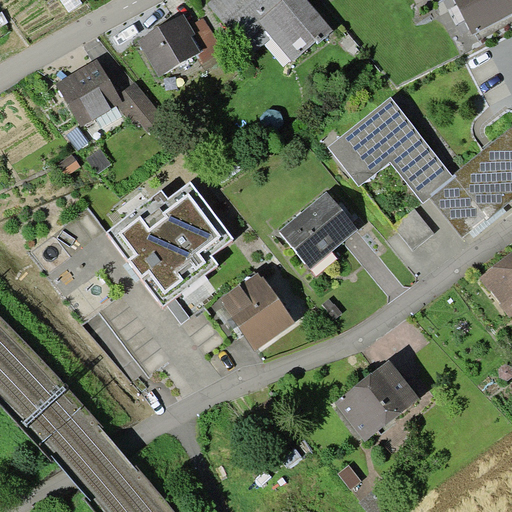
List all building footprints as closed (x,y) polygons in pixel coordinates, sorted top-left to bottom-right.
[(210,0),(207,4),(243,45),(264,28),(293,62),(316,41),(318,43),(333,30),(307,0),(210,0)] [(511,0),(455,0),(472,34),(511,14),(511,0)] [(184,13),(138,40),(160,76),(197,54),(204,50),(194,34),(196,33),(191,25),(184,13)] [(224,49),(204,17),(191,25),(196,33),(194,34),(204,50),(197,54),(203,63),(224,49)] [(97,59),(56,84),(82,126),(96,118),(116,106),(118,104),(123,102),(119,95),(97,59)] [(165,117),(136,82),(119,95),(123,102),(118,104),(134,124),(139,120),(147,131),(165,117)] [(453,175),(391,96),(328,146),(360,186),(391,161),(423,203),(430,197),(433,195),(431,193),(453,175)] [(122,116),(116,106),(96,118),(102,128),(122,116)] [(486,219),(487,221),(511,200),(511,126),(455,173),(453,175),(431,193),(433,195),(430,197),(463,238),(486,219)] [(89,141),(78,127),(67,135),(78,150),(89,141)] [(112,163),(101,149),(88,159),(99,173),(112,163)] [(81,166),(72,154),(58,165),(66,176),(81,166)] [(161,189),(106,231),(164,306),(218,264),(211,255),(233,238),(189,182),(168,198),(161,189)] [(359,228),(327,190),(279,230),(311,268),(359,228)] [(434,234),(414,208),(393,225),(413,250),(434,234)] [(511,253),(479,277),(509,317),(511,314),(511,253)] [(261,278),(258,273),(219,299),(237,325),(255,351),(295,323),(263,277),(261,278)] [(230,331),(237,325),(219,299),(211,305),(230,331)] [(336,402),(365,441),(421,399),(390,359),(336,402)] [(362,481),(350,465),(338,473),(351,489),(362,481)]
